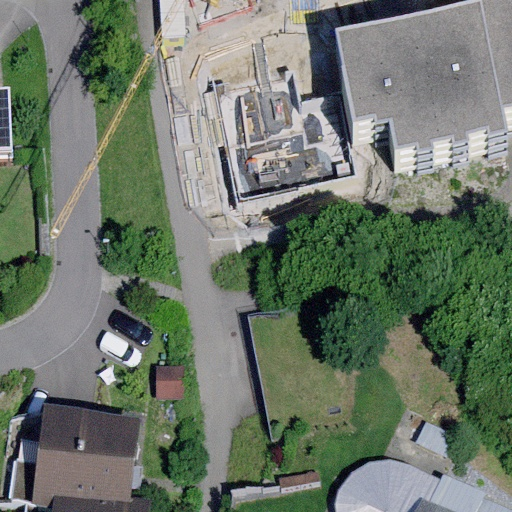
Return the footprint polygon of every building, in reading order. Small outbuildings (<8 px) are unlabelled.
[(481,27),(339,54),(357,144),(394,137),(402,177),(507,157),(502,134),(511,131),(511,3),(478,9),(481,27)] [(0,165),(17,165),(14,102),(0,103),(0,165)] [(340,312),(255,326),(273,439),(358,425),(340,312)] [(185,372),(159,372),(159,404),(186,404),(185,372)] [(35,505),(48,418),(12,424),(2,500),(35,505)] [(55,508),(85,511),(130,511),(143,431),(48,418),(35,505),(55,508)] [(443,487),(416,473),(398,468),(380,468),(366,471),(351,481),(342,494),(338,508),(338,511),(419,511),(421,507),(431,511),(507,511),(446,482),(443,487)]
